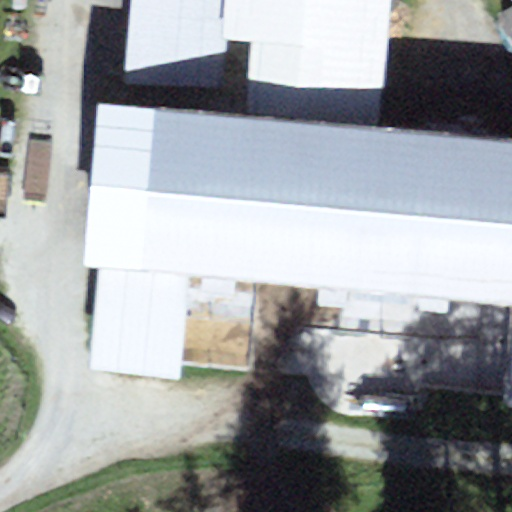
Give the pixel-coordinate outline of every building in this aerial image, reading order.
[(128,0),(117,104),(221,114),(228,39),(231,0),(128,0)] [(391,0),(231,0),(228,39),(301,45),(294,121),(380,128),(391,0)] [(511,6),(498,15),(511,38),(511,6)] [(117,104),(99,102),(84,264),(98,265),(189,274),(511,304),(511,140),(380,128),(294,121),(221,114),(117,104)] [(179,380),(189,274),(98,265),(88,371),(179,380)]
